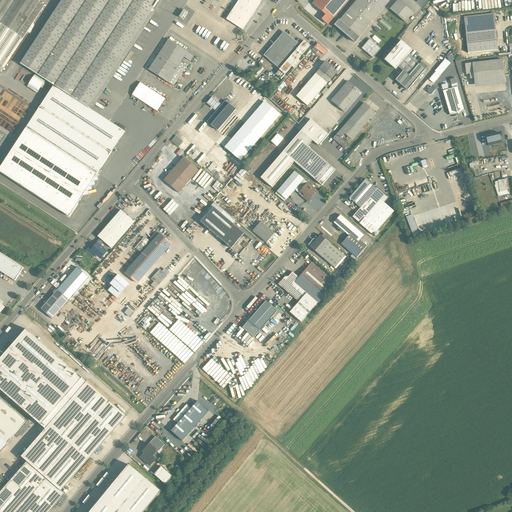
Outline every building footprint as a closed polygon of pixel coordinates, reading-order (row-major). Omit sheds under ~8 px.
[(0,0),(0,24),(23,39),(45,5),(39,1),(40,0),(0,0)] [(62,0),(20,64),(53,86),(88,108),(90,109),(129,50),(126,49),(153,7),(157,2),(158,2),(158,0),(62,0)] [(261,0),(238,0),(226,19),(243,31),(263,1),(261,0)] [(315,0),(313,4),(327,16),(323,21),(327,24),(348,0),(315,0)] [(390,0),(356,0),(339,21),(358,37),(390,0)] [(413,13),(398,0),(397,0),(390,9),(405,22),(413,13)] [(493,14),(479,16),(479,22),(464,23),(467,43),(496,40),(493,14)] [(382,19),(379,23),(388,31),(391,27),(382,19)] [(358,37),(339,21),(339,20),(334,26),(354,43),(359,38),(358,37)] [(0,71),(1,72),(23,39),(0,24),(0,71)] [(299,46),(284,33),(276,43),(264,56),(280,69),(275,75),(281,79),(309,46),(304,41),(299,46)] [(361,48),(373,58),(380,49),(369,39),(361,48)] [(398,39),(389,50),(392,51),(401,41),(398,39)] [(187,52),(168,40),(148,70),(167,82),(187,52)] [(467,43),(466,43),(468,53),(497,50),(496,40),(467,43)] [(392,51),(384,60),(395,69),(398,66),(408,55),(412,50),(401,41),(392,51)] [(418,64),(408,55),(398,66),(403,71),(409,76),(418,64)] [(502,60),(472,63),(473,74),(474,83),(505,80),(502,60)] [(374,65),(370,61),(366,65),(370,69),(374,65)] [(325,62),(319,69),(331,79),(337,72),(325,62)] [(472,63),(465,64),(466,74),(473,74),(472,63)] [(418,64),(409,76),(415,81),(425,70),(423,68),(419,65),(418,64)] [(331,79),(319,69),(296,96),(307,106),(331,79)] [(403,71),(395,80),(401,85),(409,76),(403,71)] [(409,76),(401,85),(407,90),(409,88),(410,88),(411,88),(413,86),(413,85),(412,85),(415,81),(409,76)] [(348,81),(331,101),(345,113),(361,93),(348,81)] [(124,132),(90,109),(91,109),(90,109),(88,108),(53,86),(26,128),(97,174),(111,152),(110,148),(114,147),(114,143),(118,142),(117,138),(121,137),(124,132)] [(457,87),(443,91),(450,115),(464,110),(457,87)] [(225,101),(207,122),(217,131),(236,110),(225,101)] [(225,148),(240,160),(277,115),(263,103),(225,148)] [(364,103),(340,130),(344,134),(352,140),(375,113),(364,103)] [(328,135),(311,120),(301,131),(319,146),(328,135)] [(0,172),(68,217),(97,174),(26,128),(0,167),(0,172)] [(344,134),(340,130),(333,139),(337,142),(340,139),(344,134)] [(301,131),(283,152),(294,162),(308,147),(307,146),(312,141),(301,131)] [(498,133),(486,136),(488,146),(501,143),(498,133)] [(183,142),(176,136),(172,141),(178,147),(183,142)] [(348,146),(340,139),(337,142),(345,149),(348,146)] [(331,167),(308,147),(294,162),(318,182),(331,167)] [(294,162),(283,152),(260,178),(272,189),(294,162)] [(183,157),(163,180),(179,193),(198,170),(183,157)] [(331,167),(318,182),(322,186),(336,171),(331,167)] [(294,171),(277,192),(286,200),(303,179),(294,171)] [(377,189),(365,179),(349,198),(360,208),(377,189)] [(495,185),(498,196),(499,196),(508,194),(505,180),(499,181),(495,182),(496,185),(495,185)] [(307,183),(298,193),(307,201),(317,191),(307,183)] [(360,208),(353,217),(360,223),(364,218),(380,199),(384,203),(388,198),(377,189),(360,208)] [(380,199),(364,218),(378,230),(394,211),(380,199)] [(244,233),(213,207),(200,222),(231,249),(244,233)] [(120,210),(97,237),(103,242),(111,248),(134,222),(120,210)] [(363,235),(340,215),(334,223),(349,236),(351,233),(359,240),(363,235)] [(411,215),(406,217),(413,236),(419,234),(411,215)] [(378,230),(364,218),(360,223),(373,235),(378,230)] [(275,234),(260,222),(253,231),(267,243),(275,234)] [(156,232),(150,239),(153,241),(156,237),(159,234),(156,232)] [(171,244),(160,233),(159,234),(156,237),(168,247),(171,244)] [(349,236),(341,244),(357,258),(367,246),(359,240),(351,233),(349,236)] [(331,241),(324,234),(322,237),(330,243),(331,241)] [(153,241),(133,264),(145,274),(168,247),(156,237),(153,241)] [(322,237),(314,245),(313,244),(310,247),(319,255),(330,243),(322,237)] [(91,250),(95,254),(98,257),(101,254),(103,256),(107,252),(100,246),(97,243),(97,244),(91,250)] [(345,257),(330,243),(319,255),(335,268),(345,257)] [(91,250),(89,248),(86,251),(93,257),(95,254),(91,250)] [(23,268),(0,252),(0,271),(6,275),(6,276),(8,277),(15,281),(23,268)] [(335,283),(312,263),(299,278),(295,283),(306,293),(318,303),(335,283)] [(132,265),(130,264),(127,268),(128,269),(127,271),(125,273),(137,283),(145,274),(133,264),(132,265)] [(76,268),(57,290),(69,300),(87,278),(76,268)] [(162,272),(160,270),(151,279),(154,282),(151,285),(155,289),(169,273),(166,270),(165,271),(163,270),(162,272)] [(288,277),(285,277),(278,284),(299,302),(306,293),(295,283),(299,278),(292,272),(288,277)] [(111,287),(121,296),(129,286),(118,276),(109,285),(111,287)] [(117,299),(121,296),(111,287),(108,291),(117,299)] [(57,290),(40,309),(52,319),(69,300),(57,290)] [(299,302),(290,312),(301,322),(318,303),(306,293),(299,302)] [(265,301),(249,320),(260,330),(261,330),(277,311),(265,301)] [(249,320),(248,319),(246,322),(247,322),(242,328),(254,338),(258,332),(261,330),(260,330),(249,320)] [(124,415),(24,327),(0,355),(0,390),(44,428),(19,456),(25,462),(0,490),(0,511),(47,511),(63,493),(59,491),(124,415)] [(0,438),(6,444),(6,443),(10,439),(26,421),(0,398),(0,438)] [(208,411),(197,401),(191,408),(186,404),(173,420),(177,424),(171,431),(182,441),(208,411)] [(164,445),(155,437),(148,444),(149,444),(157,451),(156,451),(159,453),(162,450),(161,449),(164,445)] [(157,451),(149,444),(144,449),(145,450),(143,452),(144,452),(140,457),(146,462),(150,466),(155,459),(152,456),(156,451),(157,451)] [(144,511),(161,492),(129,465),(90,511),(144,511)] [(161,467),(154,474),(165,485),(172,477),(161,467)]
